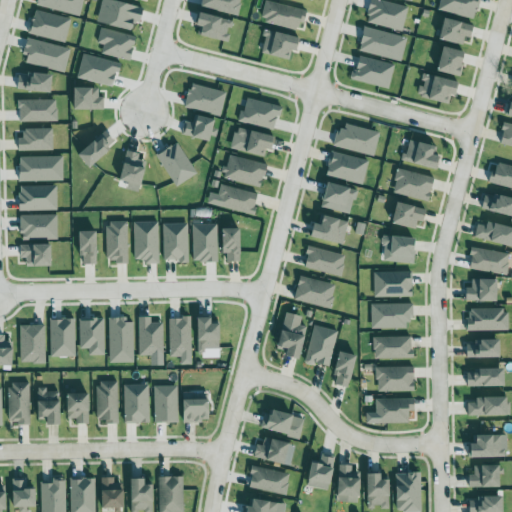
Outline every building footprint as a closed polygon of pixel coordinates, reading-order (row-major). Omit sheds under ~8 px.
[(38,0),(37,6),(80,16),(83,0),(38,0)] [(145,7),(106,0),(101,0),(98,23),(133,29),(135,22),(142,23),(145,7)] [(202,0),(200,7),(237,16),(241,0),(202,0)] [(263,0),(268,0),(305,9),(302,29),(292,31),(258,17),(263,0)] [(365,0),(374,0),(404,7),(399,33),(363,19),(365,0)] [(435,0),(475,0),(468,14),(433,7),(435,0)] [(28,34),(65,43),(71,19),(34,10),(28,34)] [(233,20),(197,13),(195,25),(205,27),(203,37),(229,42),(233,20)] [(440,16),(459,21),(469,35),(457,40),(430,35),(440,16)] [(401,62),(407,38),(365,27),(359,51),(401,62)] [(102,54),(131,62),(137,38),(102,28),(97,43),(104,45),(102,54)] [(260,29),(296,38),(293,52),(283,48),(283,56),(259,51),(260,29)] [(65,73),(71,49),(28,39),(23,63),(65,73)] [(438,46),(464,49),(455,74),(434,68),(438,46)] [(77,77),(115,88),(121,64),(84,53),(77,77)] [(353,80),(389,89),(395,64),(358,56),(353,80)] [(53,93),(54,75),(29,73),(28,77),(19,76),(18,91),(53,93)] [(424,73),(452,81),(449,93),(443,93),(441,103),(416,95),(424,73)] [(185,108),(221,117),(227,93),(192,84),(185,108)] [(105,110),(105,97),(99,97),(99,89),(74,88),(74,110),(105,110)] [(276,131),(281,106),(248,99),(245,112),(241,111),(238,122),(276,131)] [(57,100),(19,100),(19,122),(57,122),(57,100)] [(511,116),(500,114),(503,102),(511,102),(511,116)] [(182,135),(212,142),(214,134),(217,120),(195,115),(193,123),(185,121),(182,135)] [(339,120),(377,128),(367,156),(330,144),(339,120)] [(499,120),(511,123),(511,145),(497,142),(499,120)] [(233,125),(274,135),(269,150),(259,155),(235,148),(233,125)] [(19,152),(53,151),(53,128),(24,129),(24,138),(19,138),(19,152)] [(79,155),(91,168),(118,144),(107,131),(79,155)] [(404,138),(436,155),(433,166),(396,157),(404,138)] [(198,174),(177,142),(157,156),(177,187),(198,174)] [(225,150),(264,161),(261,188),(222,178),(225,150)] [(129,183),(128,190),(140,193),(148,162),(139,159),(140,154),(128,151),(120,180),(129,183)] [(328,151),(364,159),(360,183),(324,175),(328,151)] [(20,182),(64,181),(63,156),(20,157),(20,182)] [(496,162),(511,166),(511,185),(485,179),(496,162)] [(388,165),(431,176),(425,201),(390,187),(388,165)] [(217,182),(259,196),(254,211),(202,201),(204,191),(214,193),(217,182)] [(323,182),(355,189),(347,214),(317,205),(323,182)] [(57,211),(57,186),(20,186),(20,211),(57,211)] [(480,191),(511,197),(511,211),(511,216),(478,206),(480,191)] [(391,198),(424,211),(413,229),(390,222),(391,198)] [(317,214),(345,220),(340,245),(307,232),(306,224),(317,214)] [(58,240),(58,215),(22,216),(22,241),(58,240)] [(128,222),(106,222),(107,263),(128,263),(128,222)] [(134,223),(135,260),(143,260),(144,265),(160,264),(159,222),(134,223)] [(188,223),(163,224),(164,262),(189,261),(188,223)] [(473,223),(511,227),(511,238),(510,245),(471,235),(473,223)] [(218,262),(217,224),(192,225),(193,262),(218,262)] [(221,226),(236,225),(238,253),(219,250),(221,226)] [(81,265),(99,264),(98,232),(80,232),(81,265)] [(384,262),(416,263),(417,238),(385,237),(384,262)] [(305,243),(338,257),(337,273),(304,266),(305,243)] [(466,245),(505,255),(507,270),(469,266),(461,243),(466,245)] [(27,259),(27,267),(53,267),(54,246),(21,245),(20,258),(27,259)] [(372,268),(411,268),(411,294),(367,294),(372,268)] [(467,275),(491,277),(491,301),(464,298),(464,284),(472,283),(467,275)] [(295,278),(334,285),(327,308),(287,300),(295,278)] [(365,304),(371,326),(403,327),(405,321),(409,319),(410,300),(365,304)] [(466,309),(507,308),(506,328),(465,328),(463,315),(466,309)] [(134,323),(127,323),(127,318),(110,318),(109,363),(134,364),(134,323)] [(138,318),(139,357),(163,356),(163,323),(151,323),(151,318),(138,318)] [(169,318),(170,357),(192,356),(192,318),(169,318)] [(221,324),(214,324),(214,318),(198,318),(199,352),(223,351),(221,324)] [(76,357),(76,319),(50,320),(51,357),(76,357)] [(105,355),(105,319),(80,319),(80,349),(89,349),(89,355),(105,355)] [(277,320),(303,323),(297,359),(282,355),(282,348),(272,342),(277,320)] [(311,323),(333,329),(325,367),(316,364),(314,370),(303,363),(311,323)] [(21,363),(46,363),(45,325),(20,326),(21,363)] [(0,365),(13,366),(13,342),(5,342),(5,335),(0,335),(0,365)] [(376,336),(377,359),(416,357),(415,335),(376,336)] [(463,340),(496,337),(493,358),(464,356),(463,340)] [(336,352),(350,356),(344,383),(331,384),(335,372),(329,368),(336,352)] [(374,366),(378,393),(413,387),(411,363),(374,366)] [(469,366),(496,366),(500,387),(462,386),(469,366)] [(121,383),(149,382),(146,425),(121,422),(121,383)] [(155,385),(173,382),(175,419),(154,420),(155,385)] [(7,383),(28,383),(26,426),(8,424),(7,383)] [(95,383),(115,383),(114,422),(94,419),(95,383)] [(33,387),(59,389),(56,428),(34,420),(33,387)] [(63,393),(88,390),(87,424),(66,421),(63,393)] [(181,396),(203,395),(205,421),(183,421),(181,396)] [(373,399),(375,423),(416,420),(408,395),(373,399)] [(468,400),(508,399),(508,414),(466,416),(468,400)] [(261,409),(303,413),(293,435),(257,426),(261,409)] [(468,434),(499,433),(502,454),(466,454),(468,434)] [(262,434),(285,441),(281,469),(249,455),(262,434)] [(321,453),(333,453),(324,484),(308,481),(305,462),(321,453)] [(467,461),(499,463),(497,483),(467,483),(467,461)] [(336,464),(358,475),(358,502),(329,501),(336,464)] [(246,465),(288,474),(285,494),(244,488),(246,465)] [(394,511),(394,469),(418,467),(419,511),(406,511),(394,511)] [(363,472),(389,477),(385,509),(368,506),(363,472)] [(69,511),(69,475),(91,474),(91,511),(69,511)] [(157,511),(157,474),(182,474),(179,511),(157,511)] [(101,475),(118,479),(119,507),(99,505),(101,475)] [(124,475),(136,475),(139,484),(150,483),(151,511),(136,511),(129,511),(124,475)] [(39,511),(39,482),(63,481),(62,511),(39,511)] [(7,488),(33,485),(32,507),(11,507),(7,488)] [(0,510),(8,511),(7,486),(0,486),(0,510)] [(466,498),(499,494),(500,511),(463,511),(466,498)] [(250,498),(285,504),(282,511),(235,511),(236,508),(249,503),(250,498)]
